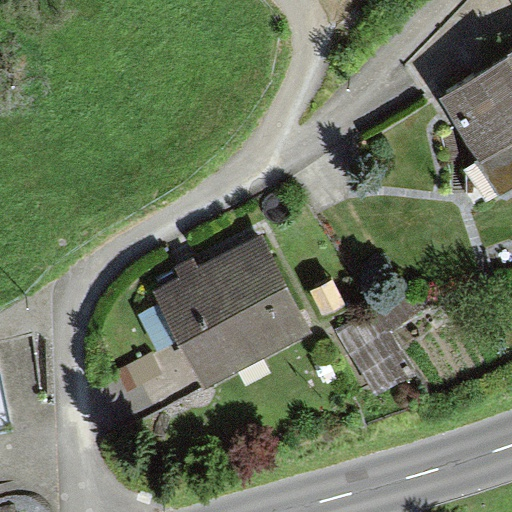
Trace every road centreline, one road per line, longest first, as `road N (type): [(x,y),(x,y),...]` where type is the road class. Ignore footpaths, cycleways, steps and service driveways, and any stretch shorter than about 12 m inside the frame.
road 1 (residential): [(84,511),(74,485),(68,335),(77,288),(125,242),(233,179)]
road 2 (residential): [(233,179),(350,96),(447,0)]
road 3 (tertiary): [(262,511),(450,468),(511,442)]
road 4 (residential): [(233,179),(293,90),(303,34),(283,0)]
